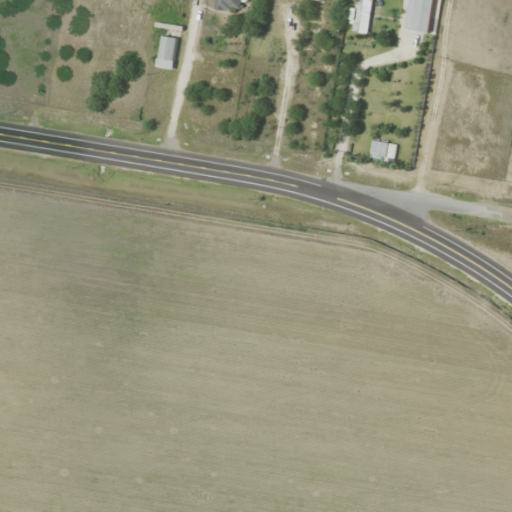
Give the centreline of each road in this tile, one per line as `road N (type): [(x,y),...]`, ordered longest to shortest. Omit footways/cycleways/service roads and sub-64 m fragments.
road 1 (secondary): [(511,289),(431,239),(343,199),(243,173),(0,133)]
road 2 (residential): [(511,215),(432,201),(343,199)]
